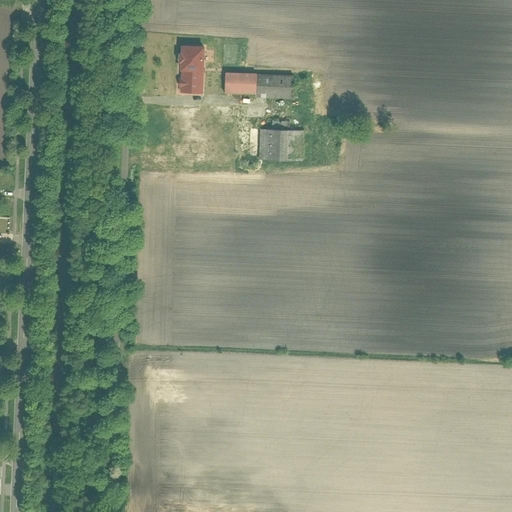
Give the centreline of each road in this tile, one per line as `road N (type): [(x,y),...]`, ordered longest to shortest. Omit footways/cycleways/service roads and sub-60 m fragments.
road 1 (unclassified): [(131,0),(103,511)]
road 2 (tertiary): [(15,511),(38,0)]
